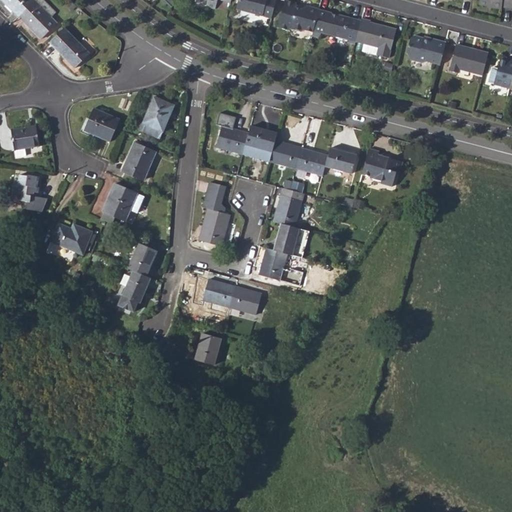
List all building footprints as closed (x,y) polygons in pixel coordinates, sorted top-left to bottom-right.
[(1,0),(18,16),(33,1),(34,0),(1,0)] [(18,16),(35,33),(40,39),(58,22),(52,15),(56,12),(44,0),(34,0),(33,1),(18,16)] [(196,0),(206,2),(204,9),(213,11),(216,0),(222,0),(230,2),(230,0),(196,0)] [(238,0),(236,8),(271,18),(275,0),(238,0)] [(289,28),(301,31),(304,29),(313,31),(319,8),(306,5),(300,8),(295,7),(296,2),(285,0),(283,0),(276,27),(288,30),(289,28)] [(321,32),(355,41),(361,19),(348,16),(337,13),(337,15),(332,13),(331,11),(319,8),(313,31),(312,35),(319,37),(321,32)] [(236,16),(268,24),(269,18),(238,9),(236,16)] [(363,44),(377,48),(376,54),(388,58),(396,29),(375,23),(372,24),(369,23),(369,21),(361,19),(355,41),(363,44)] [(50,42),(75,68),(89,54),(64,28),(50,42)] [(411,60),(422,63),(426,61),(440,65),(445,43),(429,39),(428,41),(424,40),(424,38),(413,35),(410,37),(406,52),(411,60)] [(377,48),(363,44),(361,50),(376,54),(377,48)] [(455,45),(449,71),(459,74),(460,70),(482,75),(488,53),(455,45)] [(493,84),(510,88),(511,78),(511,59),(509,58),(508,61),(504,60),(500,59),(497,68),(492,66),(488,81),(494,82),(493,84)] [(159,138),(174,105),(154,96),(143,122),(139,120),(136,128),(142,131),(159,138)] [(83,130),(110,141),(120,119),(93,108),(83,130)] [(13,129),(15,150),(16,157),(27,155),(26,148),(39,146),(36,126),(13,129)] [(242,154),(247,133),(221,126),(216,147),(242,154)] [(242,154),(268,161),(274,140),(276,134),(249,127),(247,133),(242,154)] [(268,161),(294,168),(300,148),(274,140),(268,161)] [(121,171),(143,180),(156,152),(134,142),(121,171)] [(379,182),(391,186),(395,172),(398,173),(402,160),(388,156),(384,155),(382,157),(378,155),(378,150),(368,147),(361,173),(369,175),(369,176),(380,180),(379,182)] [(294,168),(322,175),(324,167),(327,155),(300,148),(294,168)] [(327,155),(324,167),(351,174),(356,156),(329,148),(327,155)] [(26,209),(42,212),(47,199),(35,197),(35,193),(38,193),(39,188),(37,187),(39,176),(26,174),(26,176),(19,175),(17,184),(14,183),(11,199),(26,202),(26,209)] [(288,190),(302,194),(305,185),(291,181),(288,190)] [(221,246),(229,215),(223,213),(224,209),(220,204),(225,187),(209,182),(202,207),(207,209),(199,240),(221,246)] [(137,193),(115,183),(103,211),(125,221),(130,209),(137,212),(144,196),(137,193)] [(294,227),(301,201),(303,194),(288,190),(283,188),(281,195),(274,221),(280,223),(294,227)] [(50,243),(83,256),(89,242),(93,232),(93,231),(73,223),(71,228),(58,223),(50,243)] [(280,223),(273,250),(287,254),(292,255),(299,228),(294,227),(280,223)] [(110,234),(113,227),(107,225),(105,232),(110,234)] [(93,232),(89,242),(93,244),(97,234),(93,232)] [(142,244),(158,251),(160,244),(145,238),(142,244)] [(132,272),(146,278),(158,251),(142,244),(139,242),(128,270),(132,272)] [(285,263),(287,254),(273,250),(266,248),(259,274),(280,280),(283,271),(286,272),(287,271),(289,265),(288,264),(285,263)] [(137,303),(140,304),(150,280),(146,278),(132,272),(122,296),(118,305),(134,311),(137,303)] [(203,300),(229,307),(235,286),(208,279),(203,300)] [(229,307),(256,314),(262,294),(235,286),(229,307)] [(187,315),(189,308),(181,306),(180,314),(187,315)] [(195,360),(214,365),(221,338),(202,333),(195,360)]
